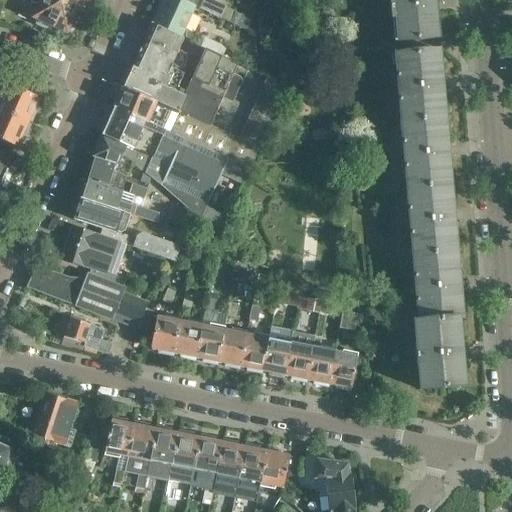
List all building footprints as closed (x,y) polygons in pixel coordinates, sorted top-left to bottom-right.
[(76,12),(48,0),(32,0),(31,4),(39,7),(33,19),(62,31),(62,32),(67,34),(76,12)] [(48,0),(76,12),(78,9),(81,9),(84,3),(82,0),(48,0)] [(183,33),(195,7),(179,0),(162,0),(151,25),(183,40),(204,50),(205,50),(221,57),(223,51),(219,47),(187,33),(186,34),(183,33)] [(213,0),(179,0),(195,7),(220,18),(226,5),(224,4),(224,5),(213,0)] [(435,1),(434,1),(433,0),(390,0),(392,19),(396,18),(399,42),(437,39),(434,9),(436,9),(435,1)] [(248,18),(236,12),(231,23),(243,29),(248,18)] [(330,12),(310,14),(312,34),(332,32),(330,12)] [(146,35),(123,87),(209,126),(222,96),(232,100),(241,82),(237,80),(239,77),(234,74),(238,64),(221,57),(205,50),(204,50),(183,97),(175,94),(183,74),(173,70),(175,66),(171,65),(183,40),(151,25),(146,35)] [(285,39),(285,48),(298,48),(297,34),(289,34),(285,39)] [(395,55),(401,123),(443,119),(441,90),(443,90),(442,80),(440,80),(437,51),(395,55)] [(287,86),(291,76),(280,71),(276,81),(287,86)] [(261,89),(281,98),(286,88),(266,78),(261,89)] [(0,111),(27,123),(28,119),(31,120),(37,106),(35,105),(36,102),(34,97),(31,96),(22,92),(5,85),(0,82),(0,111)] [(114,109),(148,124),(157,104),(123,88),(114,109)] [(261,89),(257,99),(277,108),(281,98),(261,89)] [(277,108),(257,99),(252,109),(272,119),(277,108)] [(170,134),(148,124),(114,109),(101,136),(126,147),(122,156),(131,164),(160,187),(200,220),(228,160),(170,134)] [(252,109),(248,120),(268,129),(272,119),(252,109)] [(26,126),(27,123),(0,111),(0,140),(16,148),(20,140),(22,141),(28,127),(26,126)] [(179,113),(170,134),(228,160),(249,170),(259,149),(238,140),(179,113)] [(401,123),(407,190),(449,186),(447,156),(449,156),(448,147),(446,147),(443,119),(401,123)] [(268,129),(248,120),(243,130),(263,139),(268,129)] [(243,130),(238,140),(259,149),(263,139),(243,130)] [(126,178),(131,164),(122,156),(126,147),(101,136),(91,159),(94,159),(116,166),(114,174),(125,178),(126,178)] [(0,184),(5,173),(7,172),(7,171),(6,170),(12,158),(13,158),(13,157),(0,152),(0,184)] [(26,161),(13,157),(13,158),(12,158),(6,170),(7,171),(7,172),(5,173),(0,184),(0,205),(6,207),(26,161)] [(124,182),(125,178),(114,174),(116,166),(94,159),(87,181),(117,191),(120,180),(124,182)] [(133,217),(135,208),(119,203),(122,193),(117,191),(87,181),(81,199),(133,217)] [(147,190),(132,185),(129,195),(144,199),(147,190)] [(407,190),(412,257),(455,253),(453,223),(454,223),(454,214),(452,214),(449,186),(407,190)] [(139,219),(133,217),(81,199),(81,201),(80,200),(73,220),(74,220),(74,221),(114,235),(118,224),(135,229),(139,219)] [(156,215),(135,208),(133,217),(139,219),(153,224),(156,215)] [(88,276),(124,290),(126,286),(116,282),(118,278),(114,276),(125,246),(72,228),(60,261),(82,268),(82,267),(91,270),(88,276)] [(180,248),(138,234),(133,249),(175,263),(180,248)] [(455,253),(412,257),(418,321),(438,319),(439,322),(458,321),(457,320),(461,319),(458,290),(460,290),(460,281),(458,281),(455,253)] [(122,294),(124,290),(88,276),(86,275),(84,281),(80,279),(67,278),(36,267),(26,288),(112,321),(112,320),(136,330),(136,329),(144,332),(151,313),(144,310),(146,304),(122,294)] [(300,297),(279,285),(275,303),(297,307),(300,297)] [(169,288),(162,302),(170,305),(176,291),(169,288)] [(194,294),(185,292),(182,307),(190,309),(194,294)] [(215,301),(207,299),(204,312),(213,314),(215,301)] [(253,300),(251,308),(253,309),(260,310),(261,301),(253,300)] [(327,303),(317,301),(315,310),(325,312),(327,303)] [(238,306),(229,304),(227,316),(235,318),(238,306)] [(253,309),(251,308),(249,321),(257,323),(260,310),(253,309)] [(357,315),(342,312),(339,329),(354,332),(357,315)] [(282,314),(274,313),(271,325),(279,327),(282,314)] [(304,319),(295,317),(293,330),(301,331),(304,319)] [(83,347),(97,352),(107,355),(112,343),(102,340),(105,331),(90,326),(68,318),(62,337),(84,344),(83,347)] [(172,357),(173,354),(179,322),(156,318),(150,349),(158,351),(158,354),(172,357)] [(460,348),(458,321),(439,322),(438,319),(418,321),(414,322),(420,390),(463,387),(461,357),(463,357),(462,347),(460,348)] [(194,361),(195,358),(201,327),(179,322),(173,354),(180,355),(180,358),(194,361)] [(216,366),(217,363),(223,331),(201,327),(195,358),(203,360),(202,363),(216,366)] [(316,328),(314,338),(322,340),(325,330),(316,328)] [(239,370),(239,367),(245,336),(223,331),(217,363),(225,364),(224,367),(239,370)] [(355,332),(343,331),(342,339),(354,341),(355,332)] [(268,340),(245,336),(239,367),(247,369),(246,372),(261,375),(261,371),(268,340)] [(283,379),(284,376),(290,344),(268,340),(261,371),(269,373),(268,376),(283,379)] [(305,384),(306,380),(312,349),(290,344),(284,376),(291,377),(291,381),(305,384)] [(327,388),(328,385),(334,353),(312,349),(306,380),(313,382),(313,385),(327,388)] [(357,358),(334,353),(328,385),(336,386),(335,389),(349,392),(350,389),(351,389),(357,358)] [(78,404),(76,403),(45,393),(41,407),(74,417),(78,404)] [(41,407),(37,420),(70,430),(74,417),(41,407)] [(97,410),(93,426),(103,428),(106,413),(97,410)] [(127,457),(133,426),(125,424),(126,421),(111,418),(111,421),(110,421),(104,453),(127,457)] [(70,430),(37,420),(32,436),(69,447),(74,431),(70,430)] [(124,473),(138,476),(146,477),(149,462),(155,430),(148,429),(148,426),(134,423),(133,426),(127,457),(124,473)] [(93,426),(90,442),(99,444),(103,428),(93,426)] [(171,466),(177,435),(170,433),(170,430),(156,427),(155,430),(149,462),(171,466)] [(178,432),(177,435),(171,466),(193,471),(200,439),(192,438),(193,435),(178,432)] [(190,486),(204,489),(213,490),(216,475),(222,444),(214,442),(215,439),(200,436),(200,439),(193,471),(190,486)] [(222,440),(222,444),(216,475),(238,479),(244,448),(236,447),(237,443),(222,440)] [(99,444),(90,442),(86,459),(96,462),(99,444)] [(260,484),(266,453),(258,451),(259,448),(245,445),(244,448),(238,479),(260,484)] [(18,455),(0,446),(0,473),(9,477),(18,455)] [(65,452),(42,446),(39,456),(62,463),(65,452)] [(267,449),(266,453),(260,484),(283,488),(289,457),(281,455),(281,452),(267,449)] [(90,478),(95,462),(70,453),(64,468),(90,478)] [(301,459),(290,457),(287,482),(298,483),(301,459)] [(317,479),(319,497),(351,493),(351,490),(352,488),(351,480),(349,479),(349,476),(348,476),(347,465),(317,461),(314,479),(317,479)] [(121,488),(124,473),(115,471),(112,487),(121,488)] [(143,493),(146,477),(138,476),(135,491),(143,493)] [(160,480),(156,495),(165,497),(168,482),(160,480)] [(187,502),(190,486),(182,484),(179,500),(187,502)] [(209,506),(213,490),(204,489),(201,504),(209,506)] [(226,493),(223,509),(231,510),(234,495),(226,493)] [(351,495),(351,493),(319,497),(321,511),(352,511),(352,510),(353,510),(353,507),(355,504),(354,497),(351,495)] [(31,511),(5,496),(0,504),(0,511),(31,511)] [(254,511),(257,499),(249,498),(245,511),(254,511)] [(278,510),(278,511),(279,511),(294,511),(284,503),(278,510)]
